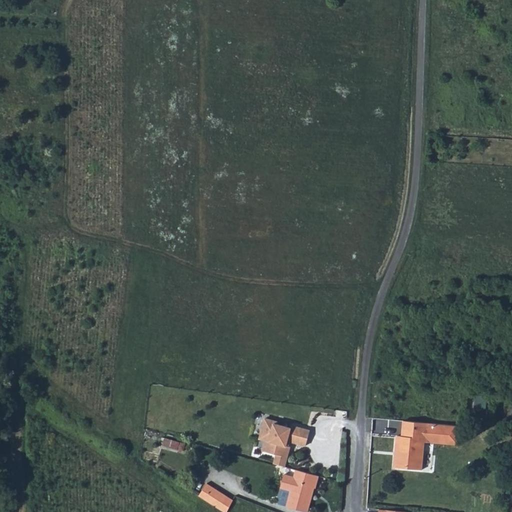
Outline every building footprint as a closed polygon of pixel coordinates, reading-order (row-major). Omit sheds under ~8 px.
[(260,427),(257,441),(262,442),(259,453),(274,456),(271,466),(282,469),(285,459),(288,448),(284,447),(285,443),(303,448),(305,440),(307,433),(288,428),(287,430),(275,426),(275,424),(262,420),(260,427)] [(395,439),(393,470),(405,471),(416,471),(417,445),(422,445),(457,448),(458,429),(414,425),(414,432),(401,431),(400,439),(395,439)] [(165,448),(187,452),(189,443),(166,439),(165,448)] [(316,478),(293,471),(291,479),(282,477),(278,490),(287,493),(283,508),(289,509),(299,511),(305,511),(307,508),(309,502),(310,496),(308,495),(309,489),(313,490),(316,478)] [(219,511),(226,511),(231,503),(232,502),(205,486),(197,498),(200,500),(213,508),(219,511)]
